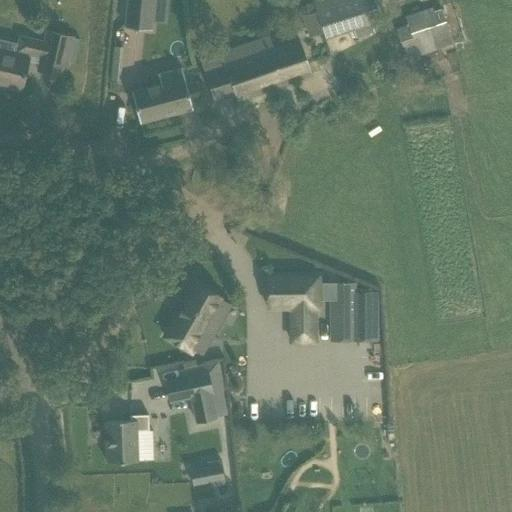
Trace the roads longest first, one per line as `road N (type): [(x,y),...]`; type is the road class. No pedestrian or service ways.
road 1 (unclassified): [(0,125),(159,136),(256,104),(270,130),(268,148),(152,260),(46,409)]
road 2 (unknown): [(197,217),(247,290),(271,359)]
